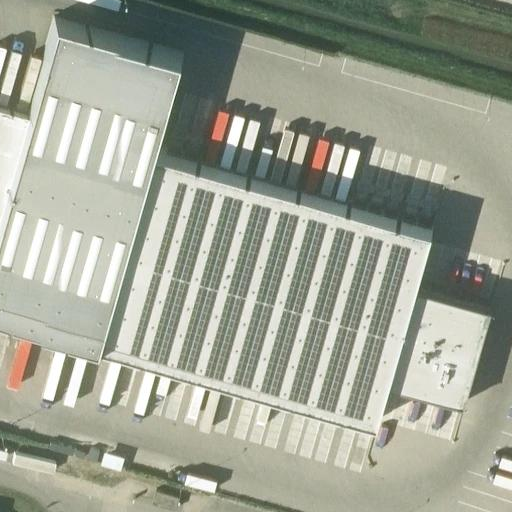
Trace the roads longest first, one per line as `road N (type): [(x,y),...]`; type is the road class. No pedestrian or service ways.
road 1 (unknown): [(91,425),(168,445),(332,511)]
road 2 (unknown): [(511,165),(495,139),(406,90),(299,69)]
road 3 (unknown): [(454,511),(511,381)]
